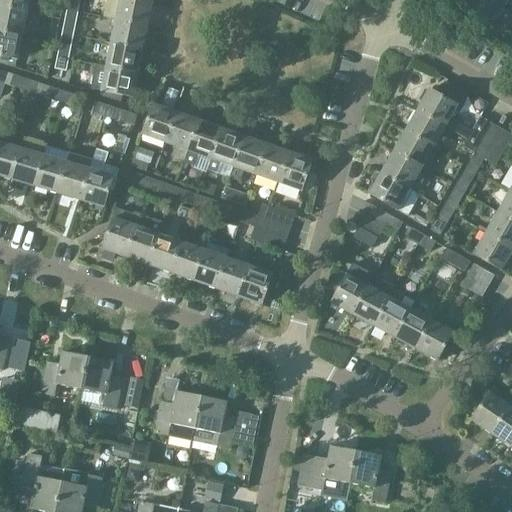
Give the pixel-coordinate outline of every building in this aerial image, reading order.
[(0,0),(0,6),(26,12),(28,0),(0,0)] [(68,0),(66,10),(77,12),(79,0),(68,0)] [(137,0),(119,0),(115,20),(146,27),(151,3),(137,0)] [(502,7),(489,0),(468,0),(462,10),(490,27),(502,7)] [(0,6),(0,31),(21,36),(26,12),(0,6)] [(66,10),(64,21),(75,23),(77,12),(66,10)] [(115,20),(110,44),(141,50),(146,27),(115,20)] [(64,21),(61,33),(72,35),(75,23),(64,21)] [(21,36),(0,31),(0,55),(16,59),(21,36)] [(61,33),(59,45),(70,47),(72,35),(61,33)] [(110,44),(105,67),(136,74),(141,50),(110,44)] [(59,45),(56,57),(67,59),(70,47),(59,45)] [(67,59),(56,57),(54,68),(65,71),(67,59)] [(94,65),(89,89),(100,91),(132,98),(136,74),(105,67),(94,65)] [(8,86),(22,90),(25,79),(12,75),(8,86)] [(25,79),(22,90),(35,94),(38,84),(25,79)] [(45,98),(58,102),(61,91),(49,87),(45,98)] [(428,90),(416,111),(444,127),(452,132),(457,123),(449,118),(456,106),(428,90)] [(61,91),(58,102),(71,107),(75,96),(61,91)] [(90,113),(104,118),(107,107),(94,102),(90,113)] [(152,105),(141,135),(164,143),(175,113),(152,105)] [(107,107),(104,118),(117,122),(120,111),(107,107)] [(416,111),(404,132),(432,148),(444,127),(416,111)] [(164,143),(187,151),(198,122),(175,113),(164,143)] [(479,118),(468,137),(479,144),(490,125),(479,118)] [(198,155),(210,160),(221,130),(198,122),(187,151),(183,164),(193,167),(198,155)] [(490,125),(479,144),(489,150),(500,131),(490,125)] [(219,163),(233,168),(243,138),(221,130),(210,160),(206,170),(215,173),(219,163)] [(500,131),(489,150),(500,156),(511,137),(500,131)] [(404,132),(392,153),(420,169),(432,148),(404,132)] [(119,135),(114,151),(122,154),(127,138),(119,135)] [(462,148),(473,154),(479,144),(468,137),(462,148)] [(233,168),(229,179),(240,183),(244,171),(256,176),(266,146),(243,138),(233,168)] [(0,176),(10,180),(19,149),(0,143),(0,176)] [(473,154),(471,158),(481,163),(483,160),(489,150),(479,144),(473,154)] [(256,176),(279,184),(289,154),(266,146),(256,176)] [(10,180),(33,187),(42,156),(19,149),(10,180)] [(89,170),(80,200),(103,207),(107,192),(110,193),(112,193),(117,178),(119,169),(118,169),(104,165),(107,154),(94,150),(91,161),(89,170)] [(489,150),(483,160),(494,166),(500,156),(489,150)] [(392,153),(380,174),(408,190),(420,169),(392,153)] [(66,163),(57,193),(80,200),(89,170),(91,161),(68,154),(66,163)] [(289,154),(279,184),(302,192),(312,162),(289,154)] [(33,187),(57,193),(66,163),(42,156),(33,187)] [(471,158),(465,168),(475,174),(481,163),(471,158)] [(133,160),(131,168),(144,172),(146,164),(133,160)] [(465,168),(459,179),(469,184),(475,174),(465,168)] [(125,182),(136,186),(140,176),(129,172),(125,182)] [(371,184),(366,192),(367,193),(369,194),(368,195),(396,211),(408,190),(380,174),(378,173),(377,174),(372,175),(370,180),(371,184)] [(136,186),(147,190),(151,180),(140,176),(136,186)] [(459,179),(453,189),(463,194),(469,184),(459,179)] [(147,190),(159,194),(163,184),(151,180),(147,190)] [(202,182),(199,191),(211,196),(214,187),(202,182)] [(159,194),(170,198),(173,188),(163,184),(159,194)] [(170,198),(182,203),(185,192),(173,188),(170,198)] [(224,189),(220,199),(235,204),(239,194),(224,189)] [(453,189),(447,199),(457,205),(463,194),(453,189)] [(182,203),(193,207),(197,196),(185,192),(182,203)] [(511,194),(508,193),(496,213),(511,222),(511,194)] [(193,207),(204,211),(208,200),(197,196),(193,207)] [(447,199),(441,209),(451,215),(457,205),(447,199)] [(204,211),(216,215),(219,204),(208,200),(204,211)] [(216,215),(227,219),(231,208),(219,204),(216,215)] [(369,205),(363,216),(383,228),(384,227),(389,217),(369,205)] [(258,217),(269,222),(273,210),(262,206),(259,214),(258,217)] [(227,219),(238,223),(242,212),(231,208),(227,219)] [(441,209),(435,220),(445,225),(451,215),(441,209)] [(107,233),(101,248),(124,257),(135,227),(139,215),(134,213),(130,215),(115,210),(112,218),(107,233)] [(273,210),(269,222),(290,229),(294,217),(273,210)] [(238,223),(250,227),(254,217),(242,212),(238,223)] [(511,222),(496,213),(484,234),(511,250),(511,222)] [(383,228),(363,216),(357,227),(377,239),(383,228)] [(414,216),(412,220),(425,228),(428,224),(414,216)] [(254,228),(254,229),(265,233),(269,222),(258,217),(257,218),(254,217),(250,227),(254,228)] [(401,224),(389,217),(384,227),(396,234),(401,224)] [(147,265),(158,235),(162,223),(152,219),(148,231),(135,227),(124,257),(147,265)] [(445,225),(435,220),(429,230),(439,236),(445,225)] [(269,222),(265,233),(286,240),(290,229),(269,222)] [(249,241),(261,245),(265,233),(254,229),(249,241)] [(405,239),(417,246),(423,236),(411,229),(405,239)] [(265,233),(261,245),(281,252),(286,240),(265,233)] [(511,251),(511,250),(484,234),(472,255),(500,271),(511,251)] [(147,265),(170,273),(180,243),(158,235),(147,265)] [(423,236),(417,246),(429,253),(435,243),(423,236)] [(170,273),(192,281),(203,251),(180,243),(170,273)] [(440,259),(452,266),(457,256),(445,249),(440,259)] [(192,281),(215,289),(226,259),(203,251),(192,281)] [(457,256),(452,266),(464,273),(469,263),(457,256)] [(215,289),(238,297),(249,268),(226,259),(215,289)] [(249,268),(238,297),(261,306),(267,288),(271,289),(278,270),(251,260),(249,268)] [(330,304),(351,316),(373,277),(352,265),(330,304)] [(466,276),(487,287),(493,276),(473,265),(466,276)] [(481,298),(487,287),(466,276),(460,287),(481,298)] [(372,327),(388,299),(394,288),(373,277),(351,316),(372,327)] [(372,327),(393,339),(409,310),(413,303),(403,297),(399,305),(388,299),(372,327)] [(271,303),(269,309),(279,312),(281,307),(271,303)] [(414,351),(430,322),(437,310),(425,303),(418,316),(409,310),(393,339),(414,351)] [(430,322),(414,351),(435,362),(451,334),(430,322)] [(0,371),(2,372),(9,341),(0,338),(0,371)] [(13,342),(8,369),(23,373),(29,345),(13,342)] [(56,386),(80,391),(87,358),(62,353),(59,366),(47,363),(40,394),(54,397),(56,386)] [(87,358),(80,391),(105,396),(103,407),(116,410),(123,379),(110,376),(112,364),(87,358)] [(499,374),(511,382),(511,366),(507,363),(499,374)] [(2,379),(0,386),(0,405),(13,408),(19,383),(2,379)] [(130,379),(125,407),(137,410),(143,382),(130,379)] [(167,437),(191,443),(201,398),(176,393),(173,406),(160,403),(154,435),(167,437)] [(469,421),(490,434),(507,408),(487,394),(469,421)] [(201,398),(191,443),(215,448),(230,450),(236,419),(223,416),(225,403),(201,398)] [(18,408),(14,426),(55,434),(59,416),(18,408)] [(490,434),(510,448),(511,444),(511,411),(507,408),(490,434)] [(249,417),(246,434),(256,436),(260,419),(249,417)] [(149,445),(132,442),(130,451),(128,461),(145,464),(149,445)] [(114,447),(112,458),(128,462),(128,461),(130,451),(114,447)] [(314,458),(308,490),(321,492),(321,496),(345,500),(348,486),(355,452),(330,447),(327,461),(314,458)] [(355,452),(348,486),(372,491),(370,502),(384,504),(390,473),(388,473),(380,471),(377,471),(380,457),(355,452)] [(20,492),(19,495),(33,498),(30,510),(41,511),(55,511),(61,483),(64,472),(39,466),(41,458),(28,455),(20,492)] [(15,460),(12,472),(22,474),(25,462),(15,460)] [(128,465),(124,483),(136,485),(139,474),(144,474),(145,469),(128,465)] [(61,483),(55,511),(81,511),(82,508),(95,511),(102,479),(88,476),(64,472),(61,483)] [(208,482),(205,500),(220,503),(223,485),(208,482)] [(180,511),(177,511),(176,511),(216,511),(218,505),(204,502),(202,511),(180,511)] [(139,503),(137,511),(152,511),(154,506),(139,503)]
